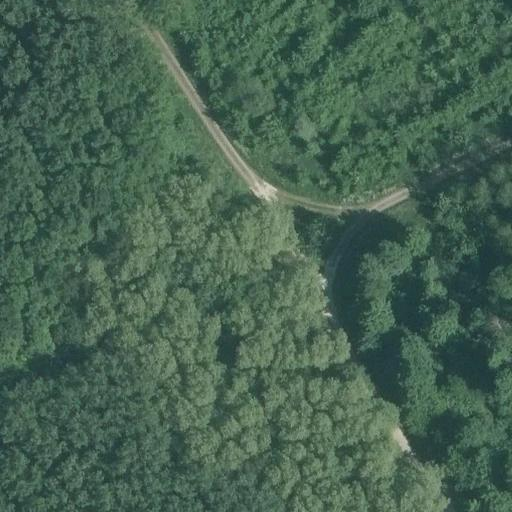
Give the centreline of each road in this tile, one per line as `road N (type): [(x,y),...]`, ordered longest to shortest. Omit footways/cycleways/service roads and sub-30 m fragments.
road 1 (track): [(322,305),(342,235),(373,208),(321,210),(256,188),(131,0)]
road 2 (track): [(439,511),(329,334),(322,305),(256,188)]
road 3 (track): [(373,208),(511,142)]
